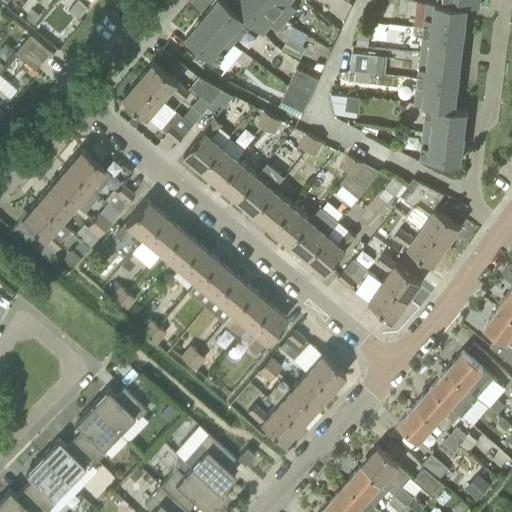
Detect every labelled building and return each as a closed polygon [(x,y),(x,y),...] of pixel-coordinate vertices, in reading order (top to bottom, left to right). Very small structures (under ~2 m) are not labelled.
[(77,17),(86,6),(78,0),(77,0),(69,10),(77,17)] [(250,21),(229,3),(225,0),(216,0),(203,16),(233,41),(250,21)] [(287,18),(265,0),(231,0),(229,3),(250,21),(262,32),(270,22),(278,28),(287,18)] [(289,0),(265,0),(287,18),(296,7),(288,1),(289,0)] [(317,34),(335,11),(323,1),(317,8),(319,10),(306,25),(317,34)] [(423,27),(464,32),(467,6),(439,2),(426,1),(423,27)] [(233,41),(203,16),(186,36),(216,61),(233,41)] [(293,26),(287,36),(301,44),(307,33),(293,26)] [(421,52),(461,56),(464,32),(423,27),(421,52)] [(34,75),(38,71),(35,68),(50,50),(30,34),(14,52),(26,62),(24,64),(30,68),(28,70),(34,75)] [(382,73),(385,55),(376,54),(352,50),(350,69),(357,70),(370,71),(382,73)] [(418,77),(458,81),(461,56),(421,52),(418,77)] [(139,78),(163,99),(170,90),(182,100),(190,91),(154,60),(139,78)] [(296,67),(289,84),(311,94),(318,78),(296,67)] [(370,71),(357,70),(356,79),(369,81),(370,71)] [(211,103),(223,88),(199,75),(190,86),(211,103)] [(415,103),(427,104),(455,108),(458,81),(418,77),(415,103)] [(163,99),(139,78),(123,96),(148,117),(163,99)] [(311,94),(289,84),(281,100),(303,111),(311,94)] [(223,88),(211,103),(208,106),(217,114),(234,94),(223,88)] [(0,110),(2,109),(2,108),(9,99),(0,91),(0,110)] [(359,112),(361,97),(330,94),(334,114),(357,116),(357,112),(359,112)] [(424,129),(463,134),(466,109),(455,108),(427,104),(424,129)] [(192,105),(183,116),(193,124),(202,113),(192,105)] [(193,124),(183,116),(176,110),(162,127),(166,131),(165,132),(177,142),(193,124)] [(266,128),(273,114),(265,110),(257,123),(266,128)] [(142,117),(136,112),(128,121),(134,126),(142,117)] [(281,119),(273,114),(266,128),(274,132),(281,119)] [(202,167),(223,143),(213,134),(223,123),(215,116),(184,152),(202,167)] [(365,121),(361,129),(374,136),(378,129),(365,121)] [(463,134),(424,129),(420,157),(460,162),(463,134)] [(308,149),(314,136),(306,131),(299,145),(308,149)] [(326,164),(336,149),(322,142),(323,140),(314,136),(308,149),(316,154),(309,164),(317,170),(321,166),(324,166),(326,164)] [(223,143),(202,167),(220,182),(240,158),(223,143)] [(80,147),(65,165),(97,192),(111,174),(80,147)] [(346,175),(356,157),(348,153),(347,154),(336,149),(326,164),(346,175)] [(380,170),(356,157),(346,175),(340,182),(358,197),(380,170)] [(240,158),(220,182),(237,197),(258,173),(240,158)] [(268,161),(258,173),(237,197),(255,212),(284,178),(286,176),(268,161)] [(97,192),(65,165),(50,183),(75,203),(82,209),(97,192)] [(284,178),(255,212),(273,227),(293,202),(302,192),(284,178)] [(391,178),(385,186),(395,194),(401,186),(391,178)] [(420,226),(446,244),(460,225),(434,206),(443,193),(419,180),(404,197),(428,215),(420,226)] [(75,203),(50,183),(35,200),(60,221),(75,203)] [(134,194),(123,184),(119,189),(116,186),(105,198),(120,211),(134,194)] [(143,237),(164,213),(146,198),(115,234),(123,241),(134,228),(143,237)] [(60,221),(35,200),(20,218),(22,219),(13,229),(29,242),(38,233),(44,238),(36,249),(48,259),(63,241),(51,231),(60,221)] [(293,202),(273,227),(290,242),(311,217),(293,202)] [(322,205),(311,217),(290,242),(308,257),(329,232),(339,220),(322,205)] [(93,219),(104,228),(111,221),(100,211),(93,219)] [(161,252),(181,228),(164,213),(143,237),(161,252)] [(90,246),(104,228),(93,219),(87,226),(84,223),(76,234),(80,238),(90,246)] [(446,244),(420,226),(413,236),(403,229),(397,237),(433,263),(446,244)] [(178,267),(199,243),(181,228),(161,252),(178,267)] [(329,232),(308,257),(326,272),(356,236),(348,230),(339,241),(329,232)] [(90,246),(80,238),(74,245),(83,253),(90,246)] [(196,282),(216,258),(199,243),(178,267),(196,282)] [(421,280),(382,252),(376,260),(390,270),(382,281),(408,299),(421,280)] [(213,297),(234,273),(216,258),(196,282),(213,297)] [(367,269),(353,259),(337,277),(349,287),(355,279),(358,281),(367,269)] [(230,311),(251,287),(234,273),(213,297),(230,311)] [(115,281),(106,292),(111,296),(119,285),(115,281)] [(408,299),(382,281),(369,300),(394,318),(408,299)] [(118,303),(127,291),(119,285),(111,296),(110,297),(118,303)] [(511,286),(498,306),(511,315),(511,286)] [(248,327),(269,302),(251,287),(230,311),(223,321),(240,336),(248,327)] [(127,291),(118,303),(127,309),(136,298),(127,291)] [(269,302),(248,327),(259,335),(249,347),(256,353),(287,317),(269,302)] [(511,315),(498,306),(484,326),(497,335),(490,346),(511,364),(511,315)] [(206,317),(214,323),(219,316),(212,310),(206,317)] [(149,336),(158,325),(151,318),(141,329),(149,336)] [(158,325),(149,336),(157,342),(166,332),(158,325)] [(287,335),(288,336),(298,345),(300,344),(306,337),(295,327),(287,335)] [(304,347),(300,344),(298,345),(288,336),(280,345),(294,357),(304,347)] [(188,361),(198,350),(190,343),(180,354),(188,361)] [(206,357),(198,350),(188,361),(196,368),(206,357)] [(491,376),(463,350),(446,369),(474,394),(491,376)] [(306,369),(330,390),(345,373),(321,352),(306,369)] [(271,355),(264,362),(275,372),(282,365),(271,355)] [(275,372),(264,362),(258,368),(268,379),(275,372)] [(330,390),(306,369),(291,386),(314,408),(330,390)] [(476,396),(474,394),(446,369),(430,386),(459,413),(461,414),(476,396)] [(314,408),(291,386),(283,379),(269,394),(277,401),(275,404),(299,425),(314,408)] [(91,404),(118,431),(126,423),(127,423),(126,422),(134,414),(137,417),(146,408),(123,386),(115,395),(108,388),(102,395),(101,394),(91,404)] [(414,404),(433,422),(443,431),(459,413),(430,386),(414,404)] [(496,397),(488,406),(496,414),(504,404),(496,397)] [(170,421),(178,412),(169,403),(160,413),(170,421)] [(299,425),(275,404),(266,413),(255,403),(248,411),(283,442),(299,425)] [(74,436),(96,459),(105,450),(102,447),(110,439),(110,440),(111,439),(110,438),(118,431),(91,404),(81,414),(82,415),(76,422),(82,428),(74,436)] [(398,422),(418,440),(433,422),(414,404),(398,422)] [(456,428),(449,435),(469,454),(471,452),(468,449),(476,441),(469,433),(466,436),(456,428)] [(198,456),(191,464),(219,489),(235,472),(231,468),(227,465),(235,456),(208,432),(191,450),(198,456)] [(469,454),(449,435),(443,442),(463,460),(469,454)] [(42,454),(69,481),(76,473),(77,474),(78,473),(77,472),(85,464),(88,467),(96,459),(74,436),(65,445),(59,439),(52,445),(51,444),(42,454)] [(246,446),(237,457),(245,464),(255,453),(246,446)] [(361,464),(388,487),(396,494),(405,503),(413,494),(421,484),(410,475),(378,446),(361,464)] [(173,470),(161,485),(188,509),(196,500),(199,503),(203,507),(219,489),(191,464),(177,452),(173,470)] [(448,483),(457,473),(432,452),(424,462),(448,483)] [(24,487),(47,509),(56,500),(53,497),(60,489),(61,490),(62,489),(61,489),(69,481),(42,454),(32,464),(33,465),(27,472),(33,478),(24,487)] [(143,470),(137,464),(128,474),(134,480),(143,470)] [(388,487),(361,464),(345,482),(372,506),(388,487)] [(435,495),(444,484),(424,466),(414,477),(435,495)] [(466,487),(477,498),(491,484),(480,473),(466,487)] [(375,511),(377,511),(372,506),(345,482),(329,500),(342,511),(375,511)] [(185,511),(188,509),(161,485),(144,503),(151,509),(148,511),(185,511)] [(0,496),(0,511),(44,511),(47,509),(24,487),(16,495),(10,489),(3,496),(2,494),(0,496)] [(418,511),(426,502),(415,493),(408,502),(418,511)] [(389,501),(399,510),(406,504),(405,503),(396,494),(389,501)] [(342,511),(329,500),(318,511),(342,511)]
